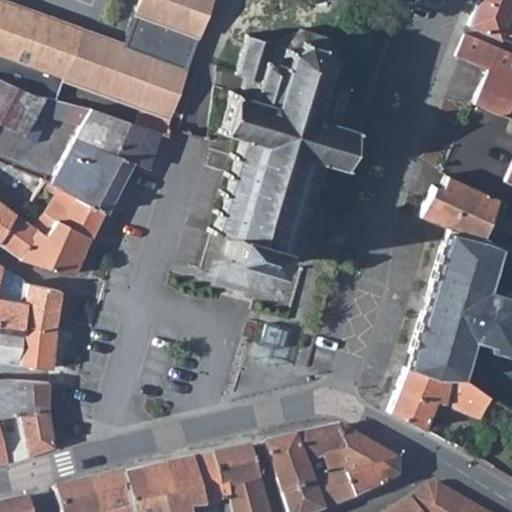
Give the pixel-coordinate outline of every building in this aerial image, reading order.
[(3,0),(0,0),(0,81),(24,93),(42,98),(53,101),(62,78),(170,118),(187,69),(122,44),(19,5),(3,0)] [(137,0),(122,44),(187,69),(213,0),(137,0)] [(511,0),(478,0),(468,27),(498,39),(511,2),(511,0)] [(318,161),(338,167),(350,131),(354,132),(356,126),(351,124),(361,93),(347,88),(349,82),(336,78),(341,61),(327,37),(302,30),(274,46),(252,40),(252,36),(249,36),(243,52),(241,52),(237,72),(246,76),(241,94),(231,91),(228,97),(232,98),(223,129),(219,129),(218,133),(241,138),(236,155),(231,153),(230,159),(235,160),(231,173),(226,172),(224,177),(229,179),(226,191),(221,190),(220,195),(224,196),(220,209),(215,208),(214,213),(218,215),(215,228),(210,227),(208,233),(215,235),(217,233),(229,237),(225,255),(267,268),(272,250),(293,258),(296,252),(291,251),(295,238),(299,239),(301,235),(296,233),(301,220),(305,221),(307,215),(302,214),(306,201),(311,202),(313,197),(308,196),(312,182),(316,183),(317,178),(314,177),(318,161)] [(488,71),(472,106),(473,106),(491,113),(508,111),(511,101),(511,55),(465,35),(457,59),(488,71)] [(0,125),(23,134),(34,113),(42,98),(24,93),(0,81),(0,125)] [(87,111),(53,101),(42,98),(34,113),(80,127),(87,111)] [(87,111),(80,127),(53,180),(103,210),(107,211),(132,163),(133,162),(114,155),(125,122),(116,119),(87,111)] [(133,162),(132,163),(146,167),(158,133),(125,122),(114,155),(133,162)] [(0,159),(0,182),(31,200),(43,176),(0,159)] [(511,162),(503,182),(506,184),(511,170),(511,162)] [(53,180),(43,176),(31,200),(45,215),(54,220),(91,236),(103,210),(53,180)] [(440,189),(493,211),(495,206),(502,209),(505,204),(445,179),(440,189)] [(420,216),(446,227),(482,240),(486,230),(493,211),(440,189),(433,187),(420,216)] [(0,201),(0,241),(15,213),(0,201)] [(48,235),(15,213),(0,241),(0,244),(21,259),(73,273),(91,236),(54,220),(48,235)] [(420,316),(409,356),(465,371),(467,361),(459,359),(465,338),(473,340),(472,345),(488,349),(487,352),(508,359),(511,342),(511,293),(502,290),(501,295),(488,291),(487,295),(478,292),(484,271),(493,274),(498,255),(506,257),(508,250),(482,240),(446,227),(429,286),(431,288),(423,317),(420,316)] [(486,230),(482,240),(508,250),(506,257),(511,259),(511,238),(495,231),(486,230)] [(0,323),(56,331),(62,292),(29,285),(17,271),(0,262),(0,323)] [(487,295),(488,291),(493,274),(484,271),(478,292),(487,295)] [(0,359),(51,368),(56,331),(0,323),(0,359)] [(263,325),(257,345),(279,351),(285,332),(263,325)] [(459,359),(467,361),(472,345),(473,340),(465,338),(459,359)] [(279,351),(257,345),(252,362),(274,368),(279,351)] [(409,356),(405,368),(461,384),(465,371),(409,356)] [(390,413),(423,430),(432,405),(478,419),(486,396),(461,384),(405,368),(390,413)] [(51,380),(0,376),(0,416),(23,414),(50,408),(49,403),(51,380)] [(53,445),(50,408),(23,414),(28,453),(53,445)] [(28,453),(23,414),(0,416),(0,433),(6,460),(28,453)] [(337,429),(293,436),(304,467),(306,466),(309,465),(314,479),(343,469),(337,454),(345,451),(337,429)] [(394,460),(337,429),(345,451),(337,454),(343,469),(346,478),(395,463),(394,460)] [(304,467),(293,436),(263,441),(280,494),(311,484),(304,467)] [(266,511),(246,447),(209,455),(218,502),(227,499),(230,511),(266,511)] [(218,502),(209,455),(190,460),(204,507),(205,509),(209,509),(209,511),(220,511),(218,502)] [(204,507),(190,460),(187,461),(186,459),(140,469),(151,511),(196,511),(196,509),(204,507)] [(397,477),(395,463),(346,478),(355,500),(382,486),(397,477)] [(151,511),(140,469),(137,469),(122,472),(131,511),(151,511)] [(346,478),(343,469),(314,479),(326,511),(355,500),(346,478)] [(131,511),(122,472),(91,479),(99,511),(131,511)] [(99,511),(91,479),(54,486),(60,511),(99,511)] [(320,511),(311,484),(280,494),(286,511),(320,511)] [(484,511),(438,486),(429,486),(387,511),(484,511)] [(0,511),(31,511),(28,499),(23,497),(0,502),(0,511)]
